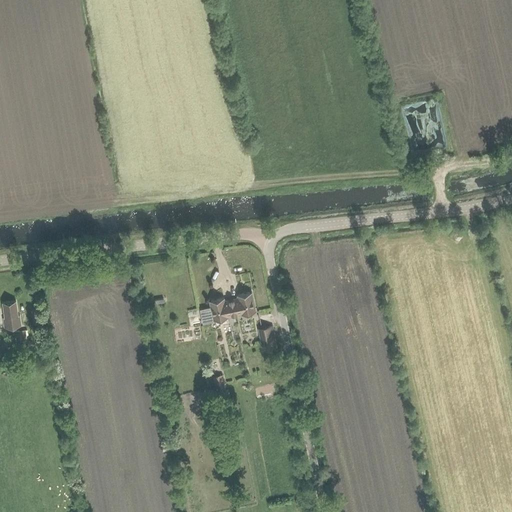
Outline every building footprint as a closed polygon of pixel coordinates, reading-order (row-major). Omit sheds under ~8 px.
[(231,302),(234,316),(241,315),(255,312),(251,292),(237,295),(238,300),(231,302)] [(234,316),(231,302),(225,303),(224,298),(209,301),(210,308),(203,310),(205,322),(213,320),(213,321),(228,318),(228,317),(234,316)] [(18,316),(15,301),(2,303),(4,318),(3,319),(4,328),(21,326),(19,316),(18,316)] [(32,313),(33,324),(42,323),(41,311),(32,313)] [(277,348),(276,341),(273,325),(258,328),(263,351),(277,348)] [(25,329),(14,331),(18,353),(29,351),(25,329)] [(224,384),(215,386),(218,399),(227,397),(224,384)]
